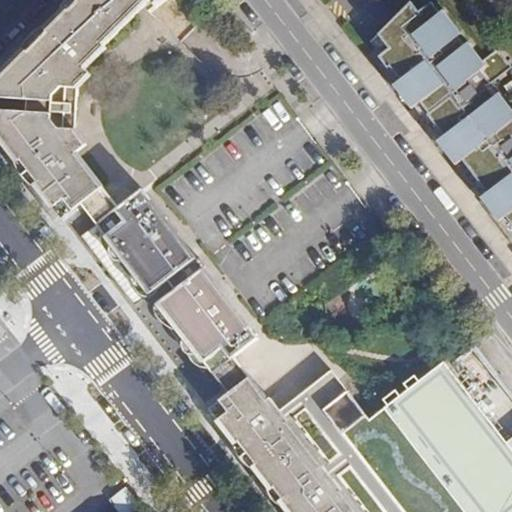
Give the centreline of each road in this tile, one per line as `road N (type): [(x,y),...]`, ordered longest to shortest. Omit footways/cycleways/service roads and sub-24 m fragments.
road 1 (residential): [(264,0),(511,319)]
road 2 (tertiary): [(222,511),(71,317)]
